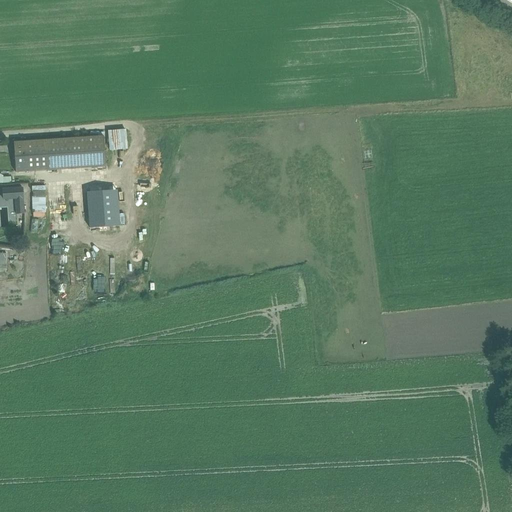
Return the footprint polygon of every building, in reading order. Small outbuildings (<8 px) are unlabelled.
[(125,130),(108,131),(110,153),(119,153),(118,150),(127,150),(125,130)] [(89,133),(89,137),(14,142),(16,173),(105,167),(103,136),(105,136),(104,132),(89,133)] [(45,187),(32,187),(32,213),(33,213),(33,217),(45,218),(45,213),(45,187)] [(88,227),(119,225),(117,188),(86,190),(88,227)] [(18,213),(23,213),(23,191),(0,191),(0,194),(1,208),(6,207),(7,229),(18,229),(18,213)] [(61,252),(61,238),(52,238),(52,253),(61,252)]
